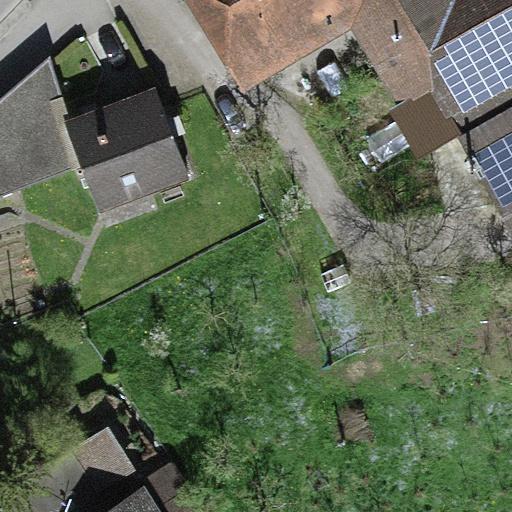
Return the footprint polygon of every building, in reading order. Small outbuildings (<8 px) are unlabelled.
[(209,0),(247,63),(350,2),(352,0),(209,0)] [(511,0),(352,0),(350,2),(403,91),(429,75),(459,125),(455,128),(506,213),(511,209),(511,0)] [(187,173),(158,89),(58,124),(48,95),(59,91),(48,60),(0,103),(0,189),(81,162),(92,193),(146,174),(150,186),(187,173)] [(108,431),(80,448),(104,485),(122,473),(105,447),(114,441),(108,431)] [(62,462),(11,493),(22,511),(85,511),(91,508),(62,462)] [(146,511),(139,500),(120,511),(146,511)]
